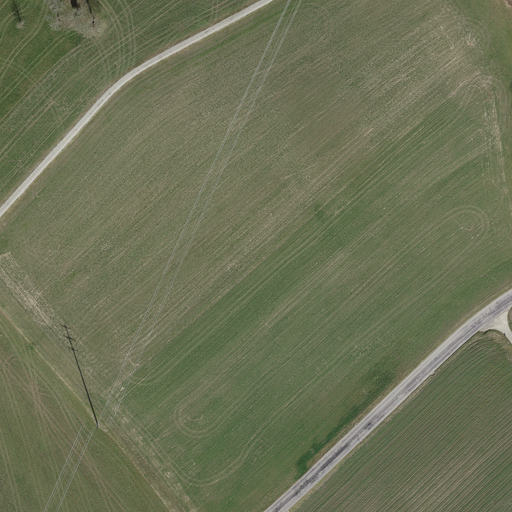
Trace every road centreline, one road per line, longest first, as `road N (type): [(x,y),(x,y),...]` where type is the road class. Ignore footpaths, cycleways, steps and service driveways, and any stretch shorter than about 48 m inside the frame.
road 1 (track): [(268,0),(120,83),(0,214)]
road 2 (tertiary): [(278,511),(511,301)]
